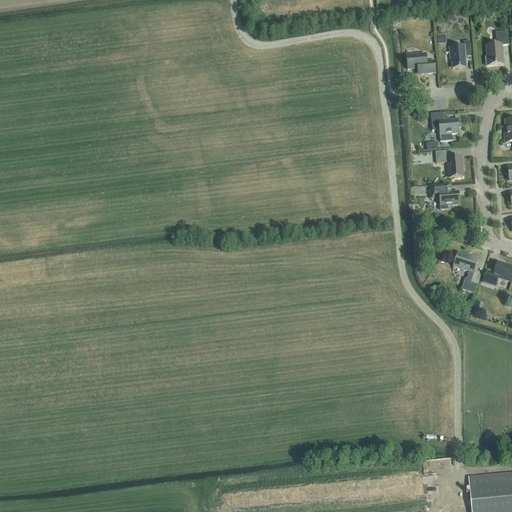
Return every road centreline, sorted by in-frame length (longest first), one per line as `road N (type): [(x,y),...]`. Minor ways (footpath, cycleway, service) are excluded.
road 1 (track): [(459,471),(455,347),(403,277),(374,45),(351,33),(251,44),(233,0)]
road 2 (residential): [(511,248),(489,237),(483,202),(481,149),(494,102)]
